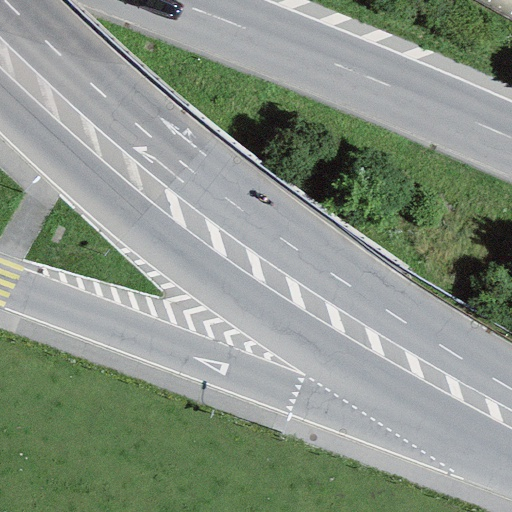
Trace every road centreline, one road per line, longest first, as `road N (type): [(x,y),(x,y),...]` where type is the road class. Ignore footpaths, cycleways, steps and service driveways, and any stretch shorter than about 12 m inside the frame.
road 1 (primary): [(511,420),(333,320),(214,241),(71,122),(0,49)]
road 2 (primary): [(0,276),(511,459)]
road 3 (trunk): [(511,140),(169,0)]
